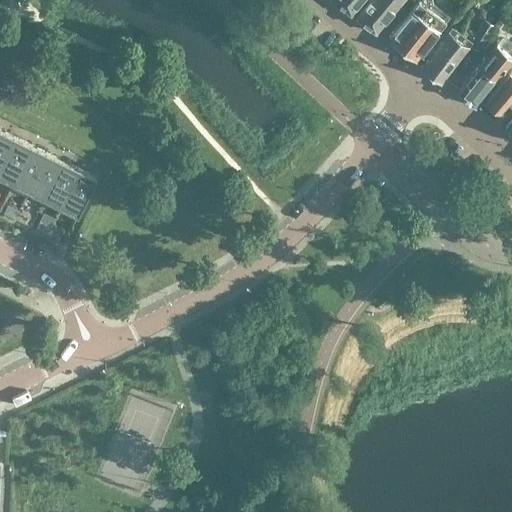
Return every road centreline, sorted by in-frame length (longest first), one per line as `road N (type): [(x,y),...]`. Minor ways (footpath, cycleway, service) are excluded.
road 1 (residential): [(91,349),(165,318),(266,259),(375,147)]
road 2 (residential): [(383,154),(406,195),(460,243),(511,255)]
road 3 (residential): [(511,245),(414,167),(383,154)]
road 4 (residential): [(304,0),(420,93)]
road 5 (residential): [(91,349),(57,284),(0,249)]
road 6 (residential): [(511,175),(420,93)]
